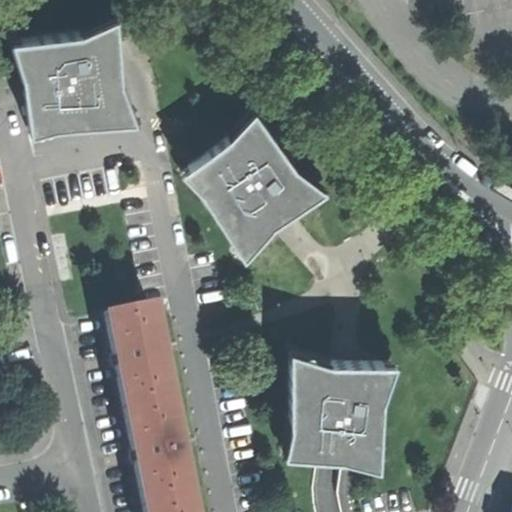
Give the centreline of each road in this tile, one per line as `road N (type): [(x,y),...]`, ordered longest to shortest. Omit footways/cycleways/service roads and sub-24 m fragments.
road 1 (residential): [(77,465),(3,95)]
road 2 (tertiary): [(511,231),(448,187),(282,0)]
